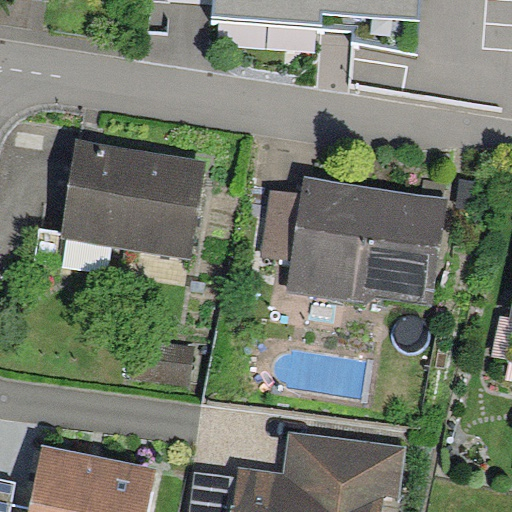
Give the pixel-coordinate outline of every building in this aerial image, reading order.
[(211,0),(210,20),(420,34),(422,0),(211,0)] [(183,261),(198,172),(73,152),(58,244),(33,240),(28,271),(105,283),(110,249),(183,261)] [(424,302),(437,220),(271,193),(260,262),(305,269),(300,296),(359,306),(361,292),(424,302)] [(183,348),(129,340),(123,377),(178,384),(183,348)] [(389,498),(396,452),(283,437),(277,478),(230,472),(224,511),(371,511),(374,496),(389,498)] [(131,511),(140,464),(28,444),(16,511),(131,511)]
